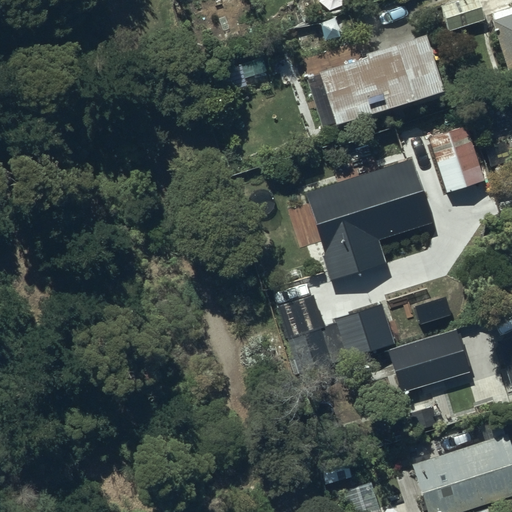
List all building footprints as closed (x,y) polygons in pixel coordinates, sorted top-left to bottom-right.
[(457,0),(441,5),(449,30),(482,19),(476,0),(457,0)] [(511,12),(487,21),(506,79),(511,77),(511,12)] [(311,67),(329,124),(434,91),(416,34),(311,67)] [(464,126),(423,138),(440,193),(481,180),(464,126)] [(427,223),(407,158),(298,191),(325,281),(382,263),(374,240),(427,223)] [(310,277),(266,292),(293,374),(326,364),(315,329),(319,327),(310,299),(316,297),(310,277)] [(378,304),(331,319),(343,358),(390,343),(378,304)] [(422,338),(399,345),(386,348),(381,350),(394,393),(465,372),(453,329),(422,338)] [(511,333),(489,341),(507,396),(511,394),(511,333)] [(430,405),(405,413),(411,433),(436,425),(430,405)] [(422,511),(456,511),(511,493),(511,463),(502,432),(407,464),(422,511)] [(316,465),(321,483),(354,475),(349,457),(316,465)]
